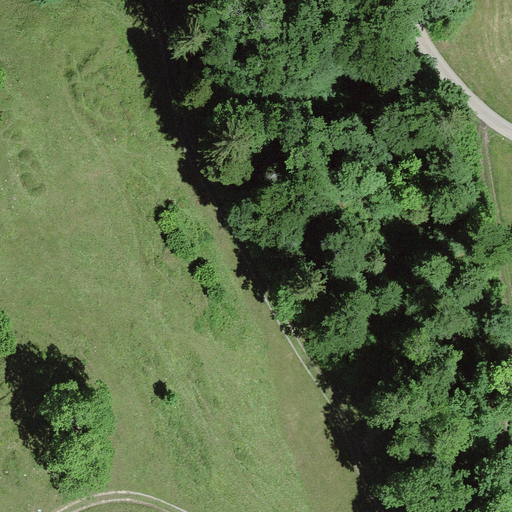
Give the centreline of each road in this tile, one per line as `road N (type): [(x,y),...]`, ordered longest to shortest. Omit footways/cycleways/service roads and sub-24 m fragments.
road 1 (track): [(389,511),(200,166),(142,0)]
road 2 (track): [(486,116),(511,335)]
road 3 (unclassified): [(511,135),(447,77),(406,0)]
road 4 (track): [(511,345),(501,474),(507,511)]
